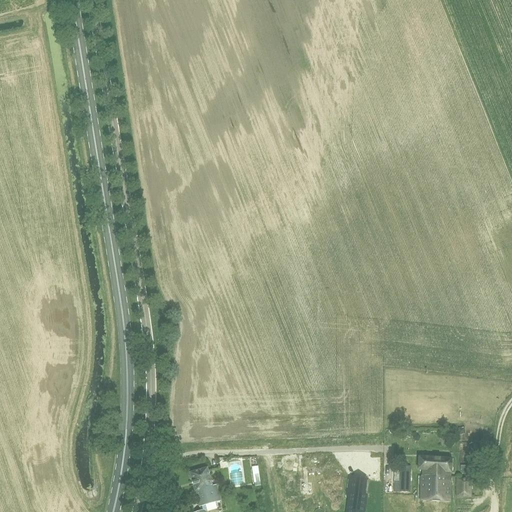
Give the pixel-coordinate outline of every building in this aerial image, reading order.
[(480,442),(480,460),(489,460),(489,442),(480,442)] [(241,478),(239,454),(231,455),(232,479),(241,478)] [(416,469),(415,476),(421,476),(421,480),(421,500),(449,500),(449,472),(450,472),(451,459),(418,456),(417,469),(416,469)] [(375,459),(352,460),(353,475),(376,474),(375,459)] [(399,466),(398,492),(410,492),(410,466),(399,466)] [(206,467),(189,473),(194,491),(195,491),(199,506),(220,500),(216,486),(212,487),(206,467)] [(363,480),(349,478),(347,492),(349,493),(346,511),(363,511),(366,494),(361,494),(363,480)] [(455,478),(455,498),(471,498),(471,478),(455,478)] [(312,483),(302,484),(303,502),(313,501),(312,483)]
